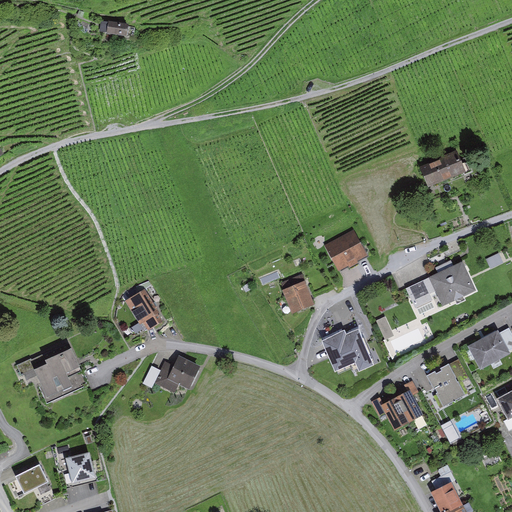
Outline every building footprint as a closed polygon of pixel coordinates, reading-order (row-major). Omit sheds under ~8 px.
[(106,36),(124,39),(126,26),(108,23),(106,36)] [(459,174),(450,154),(416,170),(425,189),(459,174)] [(366,258),(353,232),(323,247),(336,272),(366,258)] [(474,291),(462,263),(428,277),(440,305),(474,291)] [(311,306),(301,276),(280,282),(290,313),(311,306)] [(429,301),(427,296),(434,293),(428,277),(403,288),(412,309),(429,301)] [(161,321),(143,291),(124,303),(142,333),(161,321)] [(386,339),(395,335),(386,315),(377,319),(386,339)] [(346,332),(345,329),(322,338),(335,368),(355,360),(359,368),(373,362),(358,327),(346,332)] [(507,352),(497,332),(467,347),(478,367),(507,352)] [(37,363),(39,368),(30,372),(42,400),(68,389),(61,374),(71,370),(62,352),(37,363)] [(199,368),(177,355),(172,364),(168,361),(156,382),(175,393),(178,387),(185,391),(199,368)] [(144,383),(153,387),(161,369),(152,365),(144,383)] [(462,398),(446,366),(425,377),(441,408),(462,398)] [(511,417),(511,389),(499,396),(510,418),(511,417)] [(420,415),(405,391),(378,407),(393,432),(420,415)] [(449,442),(459,438),(453,420),(443,423),(449,442)] [(386,472),(366,441),(339,459),(366,499),(376,493),(385,506),(411,489),(395,466),(386,472)] [(94,476),(88,451),(67,456),(73,482),(94,476)] [(52,483),(42,463),(10,478),(20,498),(52,483)] [(468,511),(452,481),(434,490),(445,511),(468,511)]
